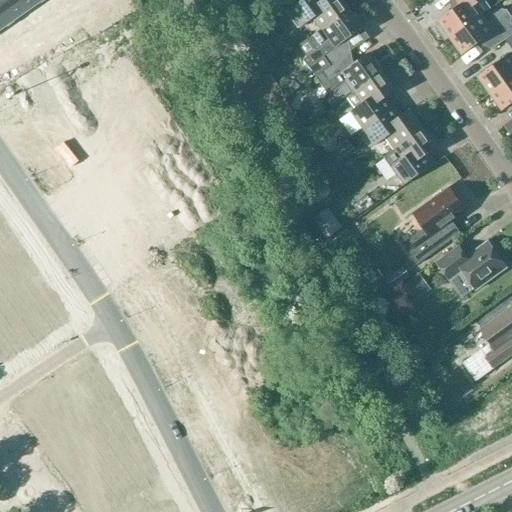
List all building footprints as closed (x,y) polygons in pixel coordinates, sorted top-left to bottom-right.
[(18,0),(0,0),(0,17),(6,26),(26,12),(18,0)] [(18,0),(26,12),(42,0),(18,0)] [(285,0),(274,0),(269,4),(274,11),(287,1),(285,0)] [(312,20),(320,31),(349,11),(340,0),(323,0),(315,6),(310,0),(303,0),(285,13),(298,29),(300,27),(301,28),(312,20)] [(449,39),(481,16),(489,11),(481,0),(455,0),(459,6),(436,22),(439,25),(434,28),(444,41),(448,38),(449,39)] [(504,41),(511,36),(511,35),(511,25),(511,24),(511,18),(505,10),(500,9),(492,14),(492,19),(486,23),(481,16),(449,39),(461,56),(484,40),(491,51),(504,41)] [(320,31),(298,47),(306,57),(303,59),(315,76),(341,59),(349,53),(342,44),(362,29),(349,11),(320,31)] [(264,36),(252,45),(265,63),(276,54),(264,36)] [(348,69),(341,59),(315,76),(328,94),(344,82),(353,93),(381,73),(368,54),(348,69)] [(477,78),(489,95),(511,78),(511,58),(509,55),(477,78)] [(353,93),(347,97),(355,108),(350,112),(363,130),(385,114),(378,104),(389,97),(395,92),(381,73),(353,93)] [(511,78),(489,95),(501,112),(511,104),(511,78)] [(277,85),(269,90),(276,102),(285,97),(277,85)] [(385,114),(363,130),(375,147),(384,139),(393,151),(422,130),(409,111),(402,115),(392,123),(385,114)] [(304,130),(295,114),(284,121),(293,137),(304,130)] [(422,130),(393,151),(382,158),(403,187),(423,173),(416,163),(436,149),(422,130)] [(314,148),(308,139),(300,145),(307,154),(314,148)] [(331,171),(326,162),(316,167),(321,177),(331,171)] [(324,199),(340,223),(357,212),(340,188),(324,199)] [(446,228),(466,213),(448,189),(412,215),(423,229),(401,245),(416,266),(454,239),(446,228)] [(328,239),(343,228),(329,208),(314,220),(328,239)] [(458,247),(435,264),(449,282),(462,272),(475,290),(506,268),(487,243),(466,258),(458,247)] [(391,290),(393,289),(410,276),(404,267),(385,281),(391,290)] [(407,283),(403,286),(414,300),(418,297),(407,283)] [(511,341),(511,340),(511,306),(480,330),(490,344),(463,364),(476,381),(511,355),(511,341)] [(432,351),(422,357),(427,366),(437,360),(432,351)]
